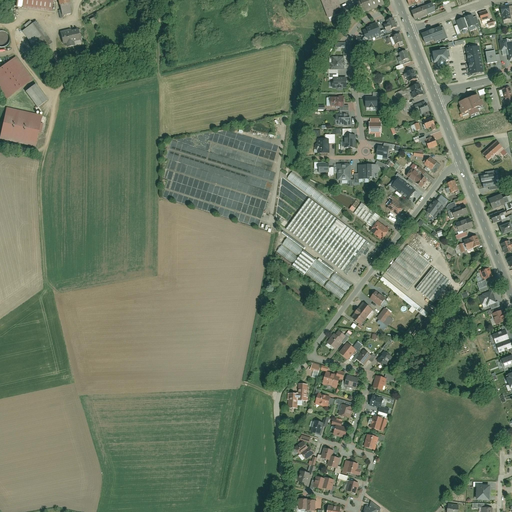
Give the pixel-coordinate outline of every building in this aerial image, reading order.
[(52,0),(17,0),(16,7),(51,12),(52,0)] [(66,0),(56,0),(60,17),(70,15),(66,0)] [(320,0),(328,19),(343,13),(337,0),(320,0)] [(384,5),(382,0),(360,0),(365,12),(384,5)] [(508,5),(500,7),(502,21),(511,19),(508,5)] [(424,7),(412,12),(414,20),(427,15),(424,7)] [(489,19),(486,11),(478,14),(481,22),(489,19)] [(475,28),(479,26),(475,17),(472,18),(471,15),(455,21),(459,32),(474,26),(475,28)] [(397,28),(393,19),(386,21),(388,25),(384,26),(386,32),(397,28)] [(52,44),(36,22),(23,32),(39,54),(52,44)] [(363,31),(366,40),(381,35),(377,24),(370,26),(370,27),(366,29),(367,30),(363,31)] [(422,34),(425,44),(444,37),(441,28),(422,34)] [(78,31),(60,34),(63,47),(66,46),(67,50),(74,48),(73,45),(80,43),(78,31)] [(402,42),(400,34),(392,37),(395,45),(402,42)] [(511,61),(511,42),(507,43),(507,40),(499,41),(501,51),(507,50),(509,62),(511,61)] [(466,47),(472,76),(475,75),(475,74),(483,72),(482,67),(483,67),(482,62),(481,63),(479,56),(481,56),(480,52),(479,53),(478,47),(472,49),(471,46),(466,47)] [(493,49),(485,50),(487,63),(496,62),(493,49)] [(446,61),(444,50),(429,52),(431,62),(434,62),(435,68),(444,67),(443,62),(446,61)] [(410,63),(406,51),(398,54),(400,58),(397,59),(399,63),(402,62),(403,65),(410,63)] [(17,57),(0,69),(0,91),(5,97),(32,77),(17,57)] [(330,71),(344,70),(344,57),(331,58),(332,64),(329,64),(330,71)] [(417,79),(414,70),(405,73),(408,82),(417,79)] [(333,89),(346,89),(346,78),(333,78),(333,89)] [(414,99),(424,95),(420,84),(410,88),(414,99)] [(38,85),(27,92),(37,107),(48,99),(38,85)] [(511,95),(511,93),(510,88),(502,90),(504,98),(511,95)] [(339,111),(349,111),(349,106),(344,106),(344,96),(339,96),(339,98),(330,98),(330,107),(339,107),(339,111)] [(478,96),(459,103),(461,108),(459,109),(461,114),(484,106),(482,100),(480,101),(478,96)] [(365,97),(365,108),(377,108),(377,97),(365,97)] [(405,112),(410,111),(407,100),(402,102),(405,112)] [(421,115),(429,112),(426,103),(425,103),(424,101),(414,106),(416,112),(420,110),(421,115)] [(35,147),(42,116),(8,108),(1,139),(35,147)] [(343,127),(351,127),(351,114),(349,114),(349,111),(339,111),(339,114),(336,114),(336,124),(338,124),(338,126),(343,126),(343,127)] [(436,129),(431,118),(423,121),(426,129),(431,127),(432,131),(436,129)] [(370,122),(369,122),(369,133),(375,133),(375,138),(381,138),(381,134),(381,122),(379,122),(379,119),(370,119),(370,122)] [(409,126),(411,132),(420,129),(417,123),(409,126)] [(392,135),(399,133),(398,129),(394,131),(392,126),(389,127),(392,135)] [(317,154),(329,154),(329,144),(335,144),(334,135),(324,135),(325,139),(317,139),(318,144),(315,144),(316,151),(317,151),(317,154)] [(344,135),(344,148),(356,148),(356,135),(344,135)] [(427,149),(437,146),(434,138),(431,139),(431,138),(426,139),(425,137),(419,139),(420,143),(424,141),(427,149)] [(504,150),(497,141),(482,154),(488,161),(495,155),(496,157),(504,150)] [(382,159),(387,160),(388,147),(377,146),(376,156),(382,157),(382,159)] [(424,165),(435,173),(440,166),(430,158),(424,165)] [(395,163),(394,165),(389,161),(387,165),(395,171),(399,165),(395,163)] [(329,173),(329,164),(318,164),(318,173),(329,173)] [(349,187),(354,187),(354,183),(354,180),(351,180),(350,164),(337,165),(338,181),(349,181),(349,187)] [(378,165),(358,165),(358,175),(354,175),(354,180),(354,183),(359,183),(359,180),(368,180),(368,178),(375,178),(375,174),(378,174),(378,165)] [(406,177),(422,189),(427,181),(412,169),(406,177)] [(343,210),(293,173),(288,179),(338,216),(343,210)] [(493,175),(480,177),(481,183),(483,183),(484,188),(496,186),(495,181),(494,181),(493,175)] [(409,200),(415,191),(398,178),(392,187),(409,200)] [(309,199),(283,180),(281,182),(307,202),(306,204),(283,187),(280,190),(303,207),(302,209),(282,194),(280,197),(300,212),(298,214),(280,200),(278,203),(296,217),(294,219),(279,208),(277,211),(292,223),(290,225),(281,219),(279,222),(288,228),(287,230),(345,273),(367,242),(309,199)] [(458,191),(454,182),(447,185),(450,194),(458,191)] [(502,194),(488,200),(493,211),(505,205),(507,211),(511,208),(511,201),(510,202),(507,197),(504,199),(502,194)] [(443,206),(447,201),(440,195),(435,201),(443,206)] [(387,209),(397,216),(403,208),(399,205),(401,202),(393,197),(391,200),(392,201),(387,209)] [(442,207),(434,201),(425,212),(434,218),(442,207)] [(468,214),(465,205),(456,208),(454,203),(448,205),(446,208),(451,220),(468,214)] [(498,212),(490,216),(493,224),(501,221),(498,212)] [(473,227),(470,219),(455,224),(459,233),(473,227)] [(389,230),(378,222),(370,232),(381,240),(389,230)] [(511,225),(511,223),(499,228),(502,236),(511,232),(511,225)] [(481,245),(477,236),(463,241),(467,251),(481,245)] [(305,251),(288,238),(283,245),(299,256),(298,258),(282,246),(278,251),(295,263),(292,267),(304,276),(307,272),(342,298),(346,292),(311,267),(312,265),(347,291),(351,286),(316,260),(304,252),(305,251)] [(508,242),(501,244),(505,254),(511,251),(511,250),(511,249),(511,241),(509,243),(508,242)] [(430,262),(408,245),(386,273),(408,290),(430,262)] [(450,282),(432,268),(416,289),(433,303),(450,282)] [(493,277),(490,269),(485,271),(484,269),(479,271),(482,278),(484,277),(485,280),(493,277)] [(378,281),(411,306),(408,310),(412,314),(415,310),(419,313),(415,318),(420,321),(427,312),(381,277),(378,281)] [(387,300),(376,291),(369,300),(380,308),(387,300)] [(496,303),(492,291),(482,294),(483,296),(479,297),(482,305),(486,303),(487,307),(496,303)] [(374,312),(363,303),(357,310),(356,309),(353,313),(354,314),(351,319),(362,327),(374,312)] [(390,313),(385,309),(377,319),(378,320),(376,323),(381,326),(383,324),(387,327),(393,320),(387,316),(390,313)] [(506,322),(502,311),(492,315),(496,326),(506,322)] [(348,336),(339,330),(327,345),(336,352),(348,336)] [(509,340),(505,331),(492,336),(496,345),(509,340)] [(511,348),(511,347),(509,340),(496,345),(499,354),(511,348)] [(390,345),(387,343),(381,349),(384,352),(390,345)] [(355,350),(347,344),(339,354),(347,361),(355,350)] [(372,356),(365,349),(356,360),(363,366),(372,356)] [(392,359),(384,352),(375,362),(383,369),(392,359)] [(507,358),(501,360),(505,369),(510,367),(507,358)] [(323,368),(313,364),(311,370),(320,374),(323,368)] [(334,375),(326,373),(323,384),(337,388),(340,377),(343,378),(344,373),(335,371),(334,375)] [(384,377),(376,375),(374,389),(381,390),(384,377)] [(358,379),(346,377),(344,386),(356,389),(358,379)] [(309,384),(299,384),(298,393),(289,392),(289,402),(309,403),(309,384)] [(331,397),(318,394),(315,405),(328,408),(331,397)] [(384,399),(370,395),(367,405),(380,409),(379,412),(388,415),(390,409),(381,407),(384,399)] [(352,406),(342,404),(338,417),(348,419),(352,406)] [(328,420),(326,429),(339,432),(342,422),(335,421),(336,418),(329,416),(326,416),(326,419),(328,420)] [(386,422),(373,418),(369,428),(383,432),(386,422)] [(323,423),(314,421),(311,434),(320,436),(323,423)] [(379,439),(367,435),(362,448),(375,452),(379,439)] [(308,447),(303,441),(292,450),(298,456),(308,447)] [(314,453),(308,447),(298,456),(304,462),(314,453)] [(334,451),(324,448),(322,456),(319,455),(318,458),(314,457),(312,465),(315,466),(316,462),(321,463),(322,459),(331,462),(334,451)] [(358,464),(346,461),(343,473),(355,476),(358,464)] [(309,470),(298,467),(294,482),(305,485),(309,470)] [(336,481),(325,478),(325,480),(315,477),(313,487),(333,493),(336,481)] [(357,484),(347,481),(345,492),(355,495),(357,484)] [(475,485),(474,500),(489,501),(490,486),(475,485)] [(306,511),(307,500),(298,500),(297,511),(306,511)] [(315,511),(316,500),(307,500),(306,511),(315,511)] [(445,503),(444,511),(458,511),(460,505),(445,503)]
